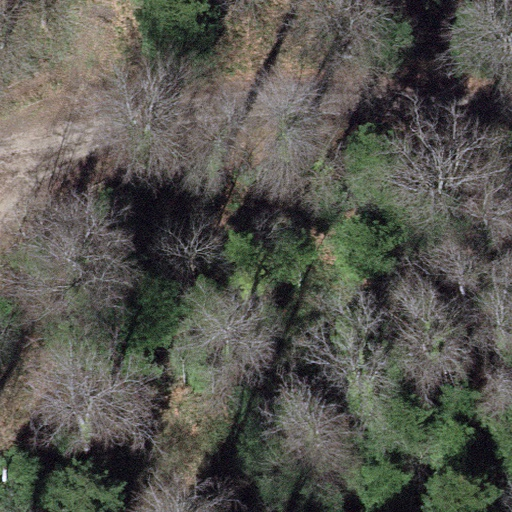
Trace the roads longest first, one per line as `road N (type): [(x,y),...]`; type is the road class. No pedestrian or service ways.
road 1 (track): [(63,133),(301,92),(511,107)]
road 2 (track): [(0,149),(63,133),(0,221)]
